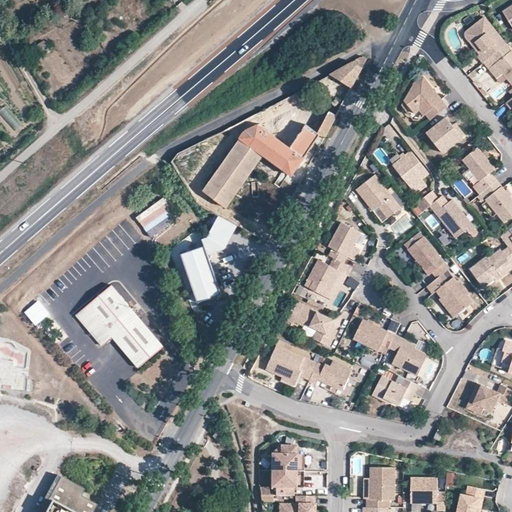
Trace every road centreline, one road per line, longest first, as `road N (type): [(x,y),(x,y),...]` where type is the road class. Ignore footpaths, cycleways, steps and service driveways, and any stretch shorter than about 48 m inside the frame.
road 1 (residential): [(0,288),(170,150),(361,51),(391,50)]
road 2 (primary): [(294,0),(0,255)]
road 3 (unknown): [(153,422),(115,388),(55,305),(118,254),(135,255),(174,334),(180,375)]
road 4 (tertiary): [(224,371),(391,50)]
road 5 (unclassified): [(0,178),(202,0)]
road 6 (residential): [(410,14),(420,38),(511,150)]
road 7 (residential): [(340,420),(422,429),(459,351)]
road 8 (tertiary): [(149,511),(224,371)]
road 9 (residential): [(224,371),(295,409),(340,420)]
